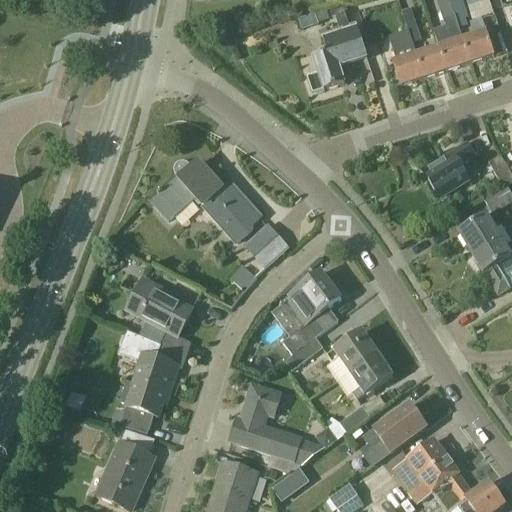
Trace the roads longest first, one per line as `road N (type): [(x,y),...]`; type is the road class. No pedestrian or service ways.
road 1 (residential): [(344,225),(240,321),(170,511)]
road 2 (residential): [(511,468),(344,225)]
road 3 (residential): [(294,171),(511,90)]
road 4 (tertiary): [(0,416),(82,230)]
road 5 (residential): [(294,171),(217,103),(145,70)]
road 6 (tertiary): [(127,55),(82,230)]
road 7 (tertiary): [(82,230),(145,70)]
